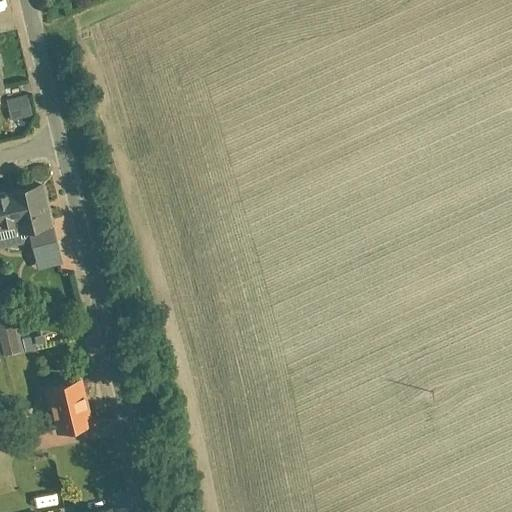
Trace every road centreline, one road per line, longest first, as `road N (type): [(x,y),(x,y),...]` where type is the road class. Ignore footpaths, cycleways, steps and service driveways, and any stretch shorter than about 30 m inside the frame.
road 1 (residential): [(59,143),(148,511)]
road 2 (residential): [(24,0),(59,143)]
